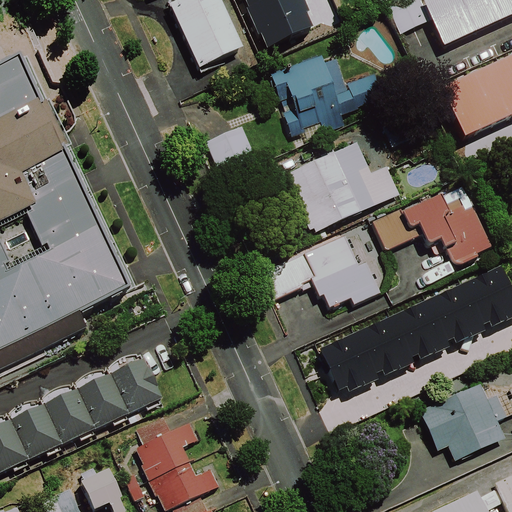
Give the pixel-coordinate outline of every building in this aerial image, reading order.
[(188,0),(165,11),(195,75),(237,55),(211,0),(188,0)] [(330,10),(326,0),(300,0),(306,18),(330,10)] [(511,0),(438,0),(418,9),(438,53),(511,18),(511,0)] [(511,60),(436,96),(458,146),(511,121),(511,60)] [(318,61),(268,79),(278,106),(285,104),(289,113),(280,117),(288,141),(302,136),(301,133),(317,128),(320,137),(341,129),(338,120),(355,114),(354,112),(385,101),(377,80),(373,82),(372,78),(344,88),(346,95),(345,95),(334,64),(321,69),(318,61)] [(122,299),(12,64),(0,69),(0,372),(81,336),(75,322),(122,299)] [(255,165),(239,130),(203,147),(219,181),(255,165)] [(310,234),(312,238),(396,199),(383,170),(368,177),(354,147),(284,179),(302,216),(298,218),(306,235),(310,234)] [(437,181),(429,163),(403,175),(411,193),(437,181)] [(489,253),(460,191),(400,218),(397,212),(368,226),(382,257),(412,243),(408,235),(413,233),(422,252),(434,247),(438,256),(442,255),(451,274),(474,263),(473,260),(489,253)] [(355,270),(341,241),(257,279),(269,306),(300,292),(298,288),(307,284),(315,303),(319,302),(325,314),(346,304),(350,311),(378,298),(363,266),(355,270)] [(511,308),(495,273),(314,356),(334,398),(341,394),(344,401),(373,387),(371,381),(376,379),(379,385),(409,371),(406,365),(412,362),(415,368),(444,355),(442,349),(448,346),(451,352),(480,338),(478,333),(484,330),(486,336),(511,323),(511,308)] [(0,478),(156,407),(138,367),(0,430),(0,478)] [(485,404),(478,389),(415,418),(432,456),(444,451),(451,466),(503,443),(495,426),(504,421),(494,400),(485,404)] [(142,448),(133,452),(160,511),(173,511),(216,493),(208,474),(192,481),(179,453),(194,445),(186,428),(169,436),(161,420),(135,432),(142,448)] [(132,475),(118,481),(130,508),(144,502),(132,475)] [(116,506),(103,476),(75,488),(85,511),(100,511),(103,511),(115,511),(114,507),(116,506)] [(511,511),(511,486),(509,480),(493,488),(504,511),(511,511)] [(35,506),(37,511),(76,511),(67,492),(35,506)] [(441,511),(480,511),(474,497),(441,511)]
